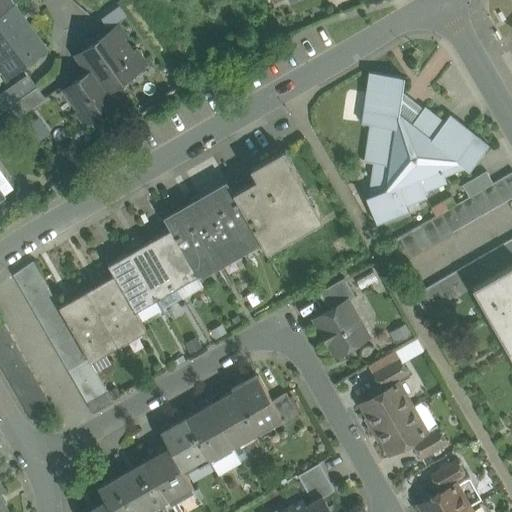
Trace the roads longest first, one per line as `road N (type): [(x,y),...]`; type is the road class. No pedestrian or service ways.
road 1 (residential): [(0,258),(444,0)]
road 2 (residential): [(35,463),(284,323),(391,511)]
road 3 (residential): [(511,121),(444,0)]
